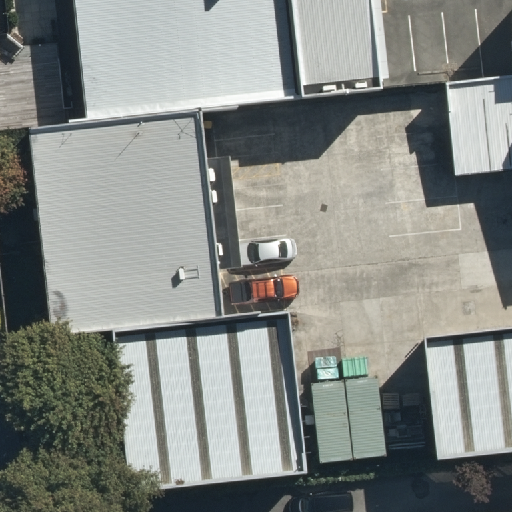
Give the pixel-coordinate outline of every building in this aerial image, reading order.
[(272,0),(57,0),(68,111),(281,95),(272,0)] [(375,77),(367,0),(287,0),(295,85),(375,77)] [(211,298),(191,103),(24,120),(44,315),(211,298)] [(103,325),(118,473),(300,454),(285,306),(103,325)] [(511,321),(420,327),(428,438),(511,432),(511,321)]
